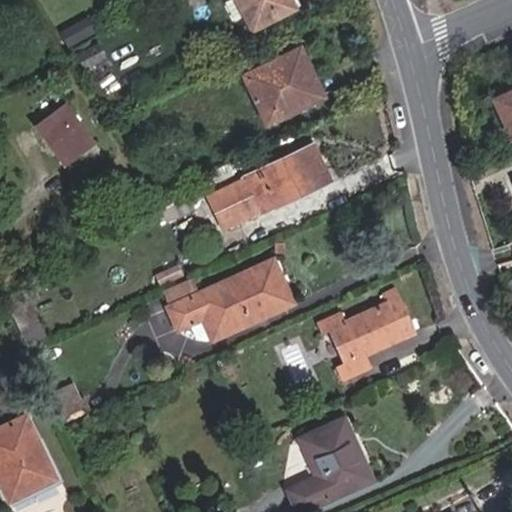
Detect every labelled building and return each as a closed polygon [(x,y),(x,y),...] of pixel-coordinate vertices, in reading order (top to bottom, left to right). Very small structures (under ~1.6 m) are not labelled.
[(250,30),(293,9),(288,0),(229,0),(222,4),(232,25),(245,19),(250,30)] [(98,31),(90,16),(63,31),(71,45),(98,31)] [(89,77),(110,66),(98,44),(76,55),(89,77)] [(265,125),(322,97),(298,49),(243,76),(265,125)] [(511,139),(511,138),(511,92),(494,101),(511,139)] [(102,138),(93,145),(64,106),(36,127),(64,164),(66,163),(76,176),(110,150),(102,138)] [(240,178),(258,215),(329,182),(312,145),(240,178)] [(196,344),(204,344),(284,307),(272,283),(281,278),(272,259),(197,294),(170,306),(166,308),(177,331),(187,326),(196,344)] [(284,307),(293,304),(281,278),(272,283),(284,307)] [(170,306),(197,294),(190,282),(164,294),(170,306)] [(385,304),(400,297),(395,287),(381,294),(385,304)] [(400,297),(385,304),(349,320),(344,309),(320,320),(325,331),(334,327),(349,361),(340,365),(346,379),(371,368),(365,355),(416,332),(400,297)] [(58,409),(64,423),(90,411),(83,397),(58,409)] [(0,485),(8,502),(54,479),(36,441),(27,422),(24,416),(0,428),(0,485)] [(295,511),(306,511),(372,481),(343,418),(298,438),(315,477),(286,491),(295,511)] [(43,438),(34,419),(27,422),(36,441),(43,438)]
